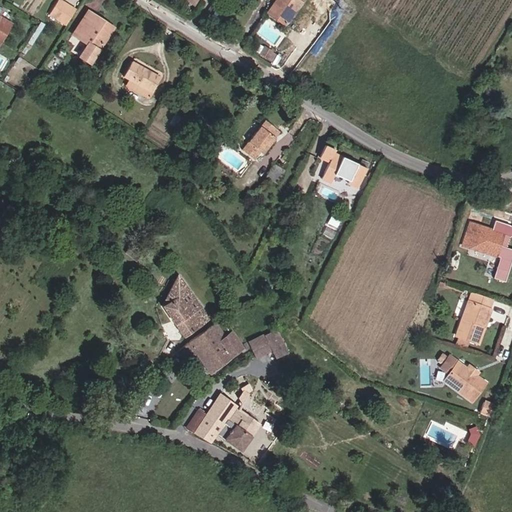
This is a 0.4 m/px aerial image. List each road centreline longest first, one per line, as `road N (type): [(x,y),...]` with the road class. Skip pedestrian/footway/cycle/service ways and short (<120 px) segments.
road 1 (residential): [(140,0),(407,161),(464,178),(511,176)]
road 2 (residential): [(330,511),(174,433),(0,397)]
